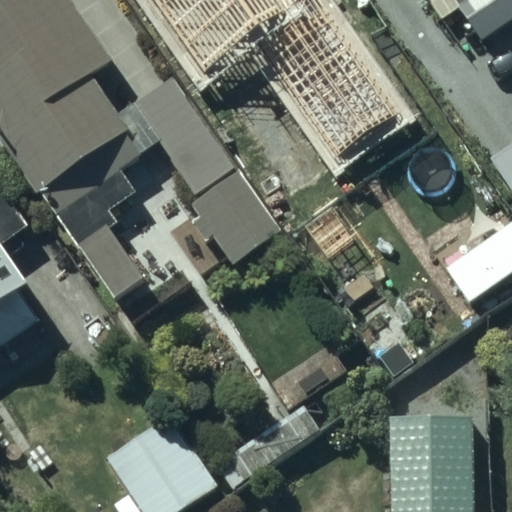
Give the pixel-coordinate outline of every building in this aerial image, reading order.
[(108,59),(65,0),(4,0),(0,3),(0,127),(111,280),(123,272),(83,218),(126,186),(114,171),(144,150),(88,73),(108,59)] [(148,0),(204,80),(257,42),(340,159),(397,119),(313,0),(293,0),(290,3),(288,0),(148,0)] [(271,66),(230,94),(264,145),(255,151),(265,167),(317,132),(271,66)] [(268,226),(165,73),(128,98),(230,251),(268,226)] [(511,145),(491,160),(511,191),(511,145)] [(0,344),(35,320),(0,269),(0,344)] [(470,511),(468,414),(387,416),(389,511),(470,511)] [(169,511),(209,485),(162,415),(103,455),(131,497),(115,508),(118,511),(169,511)]
